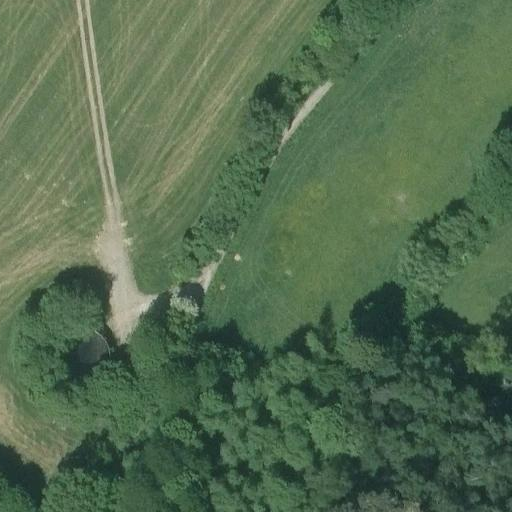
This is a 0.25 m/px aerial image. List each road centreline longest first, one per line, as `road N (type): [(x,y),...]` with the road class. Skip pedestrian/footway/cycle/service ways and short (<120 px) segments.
road 1 (track): [(92,511),(265,158),(393,0)]
road 2 (track): [(111,259),(120,295),(135,308),(203,274)]
